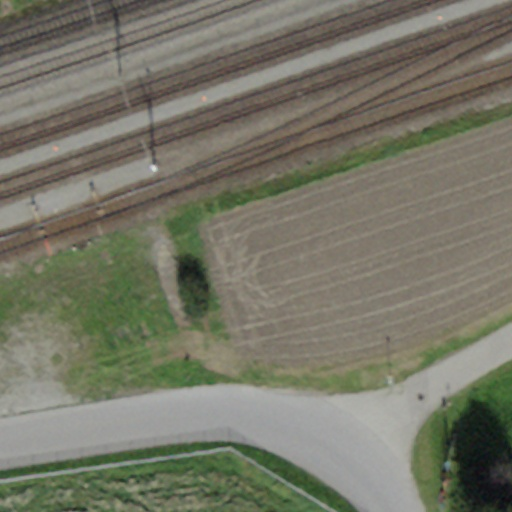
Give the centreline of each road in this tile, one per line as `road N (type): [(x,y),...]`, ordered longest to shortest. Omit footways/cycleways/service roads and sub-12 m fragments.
road 1 (unclassified): [(352,448),(281,419),(228,418),(0,447)]
road 2 (unclassified): [(511,342),(414,394),(352,448)]
